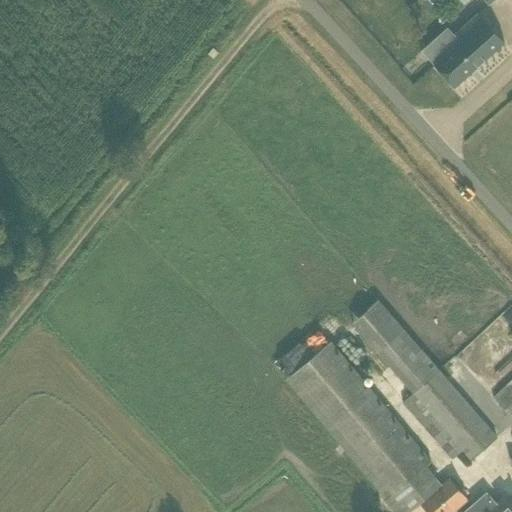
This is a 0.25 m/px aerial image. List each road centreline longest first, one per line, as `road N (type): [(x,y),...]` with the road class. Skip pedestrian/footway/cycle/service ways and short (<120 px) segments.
road 1 (track): [(0,330),(247,25),(282,0)]
road 2 (unclassified): [(511,228),(304,0)]
